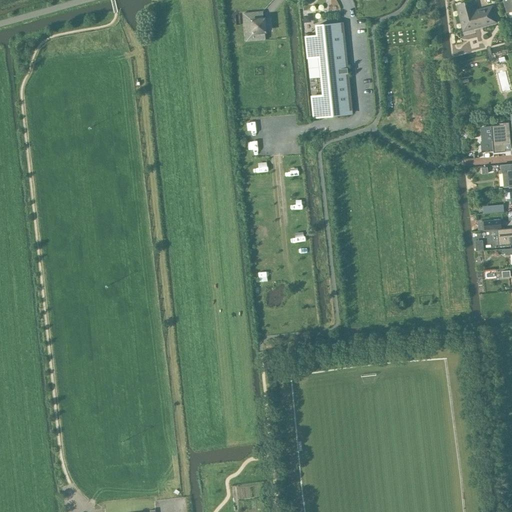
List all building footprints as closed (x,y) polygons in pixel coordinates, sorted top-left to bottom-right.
[(464,30),(495,22),(492,8),(474,12),(472,2),(458,6),(464,30)] [(243,14),(246,42),(266,40),(263,12),(243,14)] [(353,114),(343,23),(315,25),(316,35),(304,36),(307,59),(318,58),(322,95),(310,96),(313,118),(353,114)] [(511,91),(506,72),(497,74),(502,93),(511,91)] [(492,127),(480,128),(482,143),(480,143),(481,151),(494,150),(494,152),(505,151),(504,144),(510,144),(508,123),(499,123),(500,126),(492,127)] [(511,164),(501,165),(501,173),(508,172),(509,188),(511,187),(511,164)] [(500,221),(485,222),(485,229),(500,228),(500,221)] [(511,228),(497,230),(499,246),(511,245),(511,238),(511,237),(511,228)]
